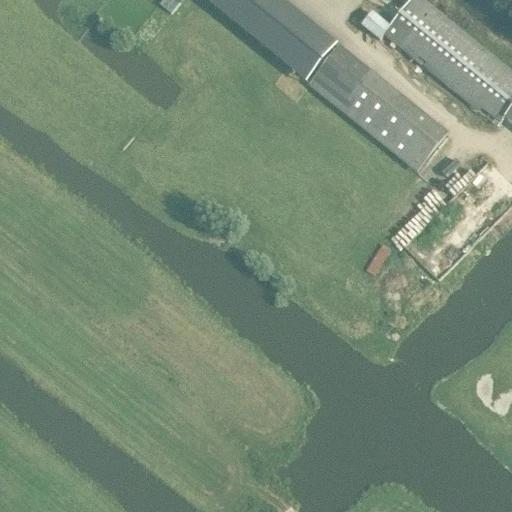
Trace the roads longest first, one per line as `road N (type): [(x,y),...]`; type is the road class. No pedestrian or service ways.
road 1 (track): [(0,288),(190,452),(288,511)]
road 2 (track): [(511,170),(328,17)]
